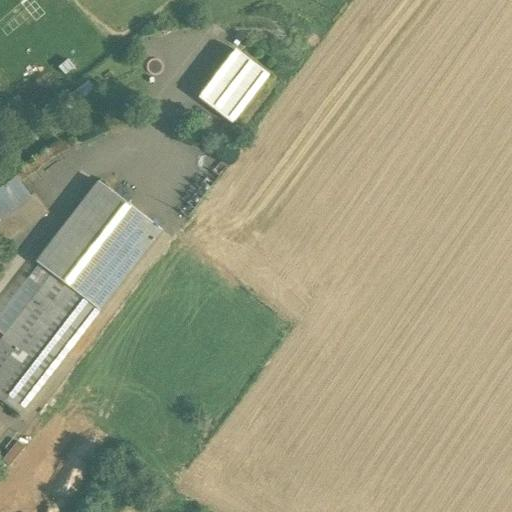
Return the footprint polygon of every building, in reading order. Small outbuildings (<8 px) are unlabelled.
[(24,7),(0,24),(0,43),(0,44),(33,21),(24,7)] [(234,51),(197,100),(230,125),(267,77),(234,51)] [(15,178),(0,189),(0,219),(29,197),(15,178)] [(97,183),(36,263),(38,265),(51,275),(99,311),(160,231),(97,183)] [(38,265),(0,314),(0,334),(4,337),(51,275),(38,265)] [(4,337),(0,342),(0,402),(18,416),(99,311),(51,275),(4,337)]
